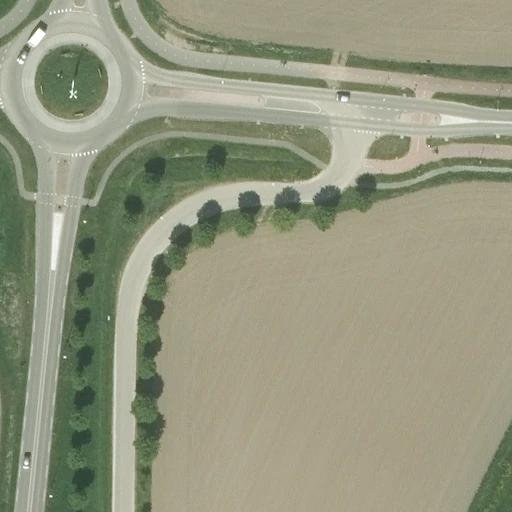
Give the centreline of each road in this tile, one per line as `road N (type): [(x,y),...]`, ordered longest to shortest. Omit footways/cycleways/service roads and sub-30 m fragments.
road 1 (unclassified): [(121,511),(123,320),(149,247),(196,206),(226,196),(334,187),(353,164),(359,123)]
road 2 (primary): [(29,511),(52,271)]
road 3 (tertiary): [(361,102),(132,71)]
road 4 (tertiary): [(130,109),(359,123)]
road 5 (primary): [(45,142),(52,271)]
road 6 (primary): [(52,271),(73,202),(78,147)]
road 7 (tertiary): [(359,123),(437,129),(478,121)]
